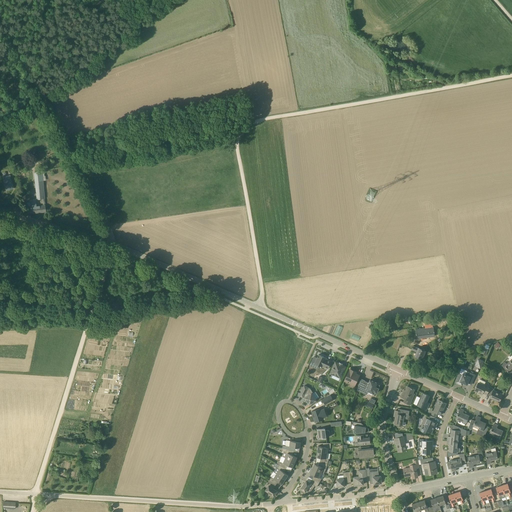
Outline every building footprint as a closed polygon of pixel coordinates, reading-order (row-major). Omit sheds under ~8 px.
[(42,171),(35,172),(37,190),(38,190),(39,199),(44,198),(42,171)] [(10,175),(3,177),(4,181),(5,186),(6,191),(13,189),(10,175)] [(45,205),(36,206),(36,199),(30,200),(31,213),(46,212),(45,205)] [(434,336),(433,329),(441,328),(441,324),(431,325),(432,327),(415,329),(417,338),(434,336)] [(394,342),(399,344),(403,336),(395,338),(394,342)] [(419,348),(418,349),(413,346),(412,349),(417,352),(415,356),(422,359),(424,353),(425,351),(419,348)] [(326,358),(319,354),(317,358),(313,356),(309,365),(313,367),(315,363),(322,367),(323,366),(324,366),(324,367),(328,369),(331,361),(327,359),(327,360),(326,359),(326,358)] [(511,359),(507,364),(505,362),(502,365),(504,368),(510,373),(511,370),(511,359)] [(335,362),(330,373),(340,378),(345,367),(342,365),(335,362)] [(357,372),(350,369),(344,381),(350,384),(355,386),(360,375),(356,373),(357,372)] [(475,375),(461,369),(455,382),(460,384),(461,382),(467,384),(467,383),(471,385),(475,375)] [(371,380),(370,380),(369,383),(365,381),(362,385),(359,384),(357,390),(367,395),(368,392),(369,389),(374,392),(376,393),(379,388),(376,387),(378,383),(374,381),(374,380),(372,379),(371,380)] [(491,385),(486,382),(480,379),(474,391),(482,394),(483,393),(487,394),(490,387),(491,386),(491,385)] [(310,389),(304,385),(299,396),(303,398),(303,397),(306,401),(307,401),(309,404),(316,400),(312,393),(313,393),(310,389)] [(410,400),(415,389),(407,386),(404,392),(403,392),(401,397),(405,399),(404,402),(410,405),(412,400),(410,400)] [(502,395),(497,392),(493,391),(494,389),(490,387),(487,394),(491,396),(490,398),(499,402),(502,395)] [(429,396),(423,393),(420,398),(417,405),(427,409),(429,403),(426,402),(429,396)] [(333,400),(331,395),(323,399),(325,404),(333,400)] [(446,403),(438,400),(436,405),(434,411),(432,410),(432,411),(429,409),(427,412),(436,417),(438,413),(441,415),(446,403)] [(327,416),(326,416),(324,409),(320,410),(320,408),(312,411),(315,422),(323,419),(323,417),(327,416)] [(466,423),(469,416),(462,413),(464,410),(460,408),(456,418),(466,423)] [(404,416),(408,416),(409,411),(398,409),(398,411),(395,410),(394,414),(396,415),(394,424),(402,425),(404,416)] [(471,429),(473,426),(478,428),(476,434),(484,437),(489,427),(485,425),(486,423),(479,421),(481,418),(477,416),(474,421),(471,420),(468,428),(471,429)] [(437,423),(436,422),(428,419),(424,429),(422,428),(421,431),(426,434),(427,430),(431,432),(433,429),(434,429),(435,427),(437,423)] [(368,428),(366,428),(366,427),(361,426),(362,423),(353,422),(353,423),(353,424),(353,425),(354,425),(354,430),(354,431),(354,432),(355,433),(356,433),(357,433),(369,432),(368,428)] [(459,435),(466,436),(466,435),(466,431),(466,430),(453,424),(453,425),(454,425),(454,430),(452,430),(451,437),(448,436),(447,440),(458,441),(459,435)] [(500,438),(503,431),(496,428),(498,425),(494,424),(492,429),(490,434),(500,438)] [(329,435),(330,434),(329,431),(328,430),(325,430),(325,428),(317,429),(317,428),(317,435),(317,439),(318,439),(318,440),(318,439),(326,438),(326,436),(329,435)] [(371,439),(370,438),(370,437),(367,438),(366,435),(368,435),(368,434),(357,435),(357,441),(358,441),(359,445),(370,444),(370,443),(371,442),(371,439)] [(407,450),(404,436),(394,439),(395,442),(396,442),(398,452),(404,450),(407,450)] [(290,441),(290,446),(283,445),(282,448),(286,449),(294,451),(295,448),(294,448),(294,447),(299,448),(300,448),(301,440),(300,440),(296,440),(296,441),(290,441)] [(450,444),(449,451),(453,452),(452,456),(457,454),(458,452),(459,452),(460,452),(460,449),(460,448),(457,448),(458,441),(447,440),(447,441),(447,444),(450,444)] [(430,448),(432,448),(432,441),(426,441),(423,441),(422,447),(420,447),(420,454),(422,454),(422,455),(430,454),(430,448)] [(318,449),(317,452),(327,453),(328,448),(331,448),(331,445),(331,443),(323,443),(324,443),(324,444),(324,447),(318,446),(318,449)] [(285,458),(295,462),(297,457),(292,455),(293,451),(294,451),(286,449),(282,448),(282,450),(285,452),(288,453),(285,458)] [(365,459),(369,458),(369,456),(373,456),(372,450),(369,450),(369,449),(370,449),(360,450),(360,457),(364,456),(365,459)] [(498,459),(496,451),(495,451),(491,452),(485,454),(486,458),(487,464),(491,463),(491,460),(498,459)] [(317,457),(321,458),(320,461),(320,462),(327,464),(329,459),(326,458),(327,453),(317,452),(316,457),(317,457)] [(466,462),(464,453),(462,454),(459,454),(460,459),(456,459),(450,461),(447,462),(448,469),(452,469),(452,471),(456,470),(455,467),(462,466),(462,463),(466,462)] [(479,456),(479,455),(478,455),(468,457),(469,462),(470,468),(474,467),(473,464),(480,462),(479,456)] [(292,467),(295,462),(285,458),(283,463),(281,462),(279,465),(286,469),(288,465),(292,467)] [(429,462),(428,458),(423,459),(419,460),(418,460),(419,465),(423,464),(424,469),(425,475),(429,475),(437,473),(435,461),(434,461),(429,462)] [(418,460),(413,460),(414,464),(410,465),(411,467),(403,469),(405,477),(412,475),(413,478),(418,477),(416,469),(420,468),(419,465),(418,460)] [(315,464),(314,463),(312,469),(322,473),(324,474),(326,469),(327,464),(320,462),(319,465),(315,464)] [(280,469),(276,474),(285,480),(288,475),(284,472),(286,469),(279,465),(278,468),(280,469)] [(366,470),(366,473),(369,473),(369,476),(370,483),(374,483),(374,484),(381,483),(381,476),(379,476),(378,467),(377,467),(378,471),(373,471),(373,469),(371,469),(369,469),(369,468),(366,468),(366,470)] [(312,479),(319,483),(322,479),(319,478),(322,473),(312,469),(310,474),(314,476),(312,479)] [(367,481),(367,476),(366,473),(366,470),(358,470),(359,477),(355,477),(355,480),(353,480),(354,486),(361,486),(360,484),(364,484),(363,481),(367,481)] [(350,472),(343,473),(344,475),(344,478),(338,479),(337,479),(337,487),(345,486),(345,483),(351,482),(350,472)] [(276,474),(273,478),(271,477),(269,480),(276,485),(275,484),(277,481),(282,484),(281,484),(282,484),(285,480),(276,474)] [(310,491),(311,491),(315,486),(317,487),(319,483),(312,479),(310,482),(307,480),(306,480),(300,490),(300,489),(301,490),(301,494),(306,493),(305,493),(305,492),(307,489),(310,491)] [(276,485),(269,480),(265,487),(267,488),(265,490),(268,492),(265,497),(265,498),(272,497),(272,498),(277,491),(273,488),(276,485)] [(502,485),(506,497),(509,496),(511,495),(510,489),(508,483),(502,485)] [(502,485),(496,487),(498,493),(500,499),(506,497),(502,485)] [(495,500),(492,491),(491,489),(485,491),(488,498),(491,497),(492,501),(495,500)] [(460,491),(456,493),(454,493),(457,501),(460,500),(461,503),(464,503),(460,491)] [(485,491),(480,493),(483,504),(486,504),(485,499),(488,498),(485,491)] [(454,493),(448,495),(452,507),(454,506),(453,502),(457,501),(454,493)] [(437,497),(440,505),(446,503),(445,501),(443,495),(437,497)] [(437,497),(434,498),(431,499),(432,505),(433,507),(434,509),(431,510),(431,511),(434,511),(441,509),(439,505),(440,505),(437,497)] [(427,507),(425,500),(418,502),(421,510),(424,509),(425,511),(426,511),(428,511),(431,511),(431,510),(430,507),(427,507)] [(418,502),(412,504),(414,511),(421,510),(418,502)]
